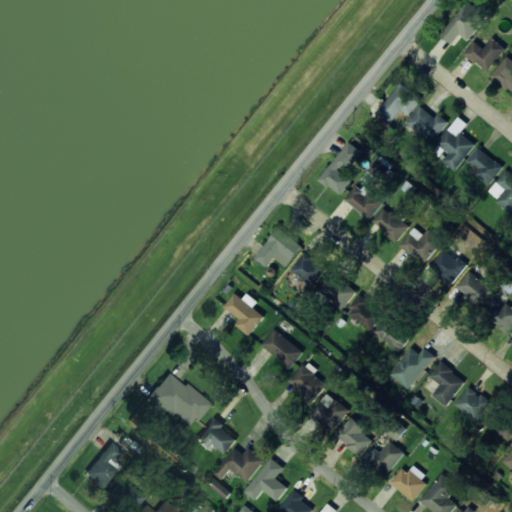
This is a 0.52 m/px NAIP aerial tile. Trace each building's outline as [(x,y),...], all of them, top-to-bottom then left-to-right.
[(467,39),(488,15),(470,1),(442,34),(453,44),(461,34),(467,39)] [(506,48),(493,37),(484,48),(475,41),(465,53),(488,71),(506,48)] [(492,76),(511,92),(511,58),(508,55),(492,76)] [(422,98),(400,82),(378,114),(391,123),(401,109),(410,116),(422,98)] [(437,116),(419,105),(407,124),(435,142),(448,120),(438,114),(437,116)] [(468,123),(458,116),(433,149),(443,157),(441,159),(456,171),(476,143),(462,132),(468,123)] [(341,195),(353,179),(347,174),(363,151),(349,141),(321,179),(341,195)] [(490,183),(504,167),(479,146),(465,163),(490,183)] [(362,177),(372,188),(393,168),(382,157),(362,177)] [(511,210),(511,172),(508,169),(488,191),(511,212),(511,210)] [(370,219),(384,203),(359,182),(345,199),(370,219)] [(399,241),(410,224),(384,207),(372,224),(399,241)] [(443,241),(428,229),(424,234),(414,226),(401,244),(426,264),(443,241)] [(268,266),(274,257),(288,267),(303,245),(278,227),(257,258),(268,266)] [(467,265),(444,248),(429,267),(452,285),(467,265)] [(325,269),(306,252),(292,269),(311,285),(325,269)] [(456,288),(480,308),(494,291),(470,271),(456,288)] [(511,293),(511,271),(501,285),(511,293)] [(319,289),(344,308),(357,292),(332,273),(319,289)] [(244,299),(236,293),(225,306),(241,319),(236,324),(250,335),(265,316),(254,307),(258,301),(248,293),(244,299)] [(383,315),(360,297),(348,312),(371,331),(383,315)] [(511,326),(511,306),(505,302),(493,323),(509,332),(511,326)] [(375,332),(400,351),(411,337),(386,318),(375,332)] [(262,345),(291,368),(304,351),(275,328),(262,345)] [(420,354),(413,347),(391,372),(409,389),(437,358),(426,348),(420,354)] [(447,406),(466,380),(441,362),(431,376),(441,384),(433,395),(447,406)] [(303,363),(288,383),(313,402),(328,383),(303,363)] [(208,404),(168,371),(147,397),(187,429),(208,404)] [(476,421),(493,401),(483,393),(481,396),(470,386),(456,404),(476,421)] [(350,411),(328,393),(312,412),(334,430),(350,411)] [(373,440),(363,432),(367,428),(352,416),(336,436),(361,455),(373,440)] [(209,451),(214,444),(226,454),(239,439),(214,418),(196,440),(209,451)] [(511,436),(511,423),(506,418),(495,429),(508,441),(511,436)] [(385,430),(397,441),(406,430),(395,420),(385,430)] [(376,448),(368,459),(388,474),(405,452),(390,440),(381,452),(376,448)] [(118,465),(114,462),(122,450),(108,441),(84,476),(103,488),(118,465)] [(245,454),(234,446),(216,474),(224,480),(231,469),(250,482),(266,459),(249,447),(245,454)] [(511,468),(511,450),(503,461),(511,468)] [(278,477),(286,468),(274,457),(245,491),(256,500),(267,488),(280,499),(290,488),(278,477)] [(409,472),(402,468),(391,483),(414,499),(430,477),(414,465),(409,472)] [(449,496),(458,486),(444,473),(421,499),(434,511),(452,511),(459,505),(449,496)] [(207,483),(227,499),(232,492),(213,476),(207,483)] [(132,511),(144,497),(129,483),(117,496),(132,511)] [(283,511),(311,511),(316,507),(295,491),(280,509),(283,511)] [(176,511),(178,511),(163,500),(154,511),(144,504),(138,511),(176,511)] [(336,511),(338,510),(328,502),(320,511),(336,511)]
